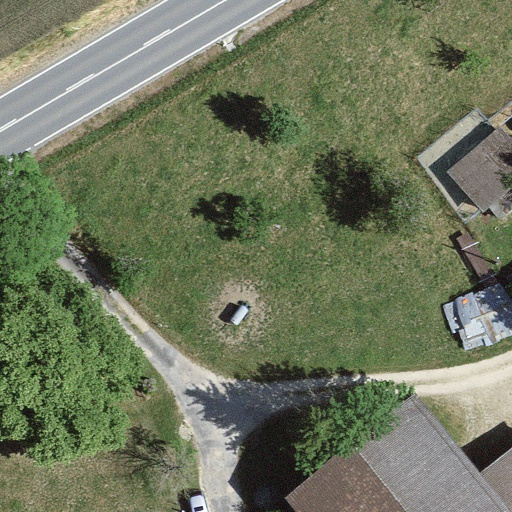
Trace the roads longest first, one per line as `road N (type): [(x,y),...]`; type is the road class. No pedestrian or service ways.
road 1 (tertiary): [(0,132),(227,0)]
road 2 (track): [(173,367),(213,454),(222,511)]
